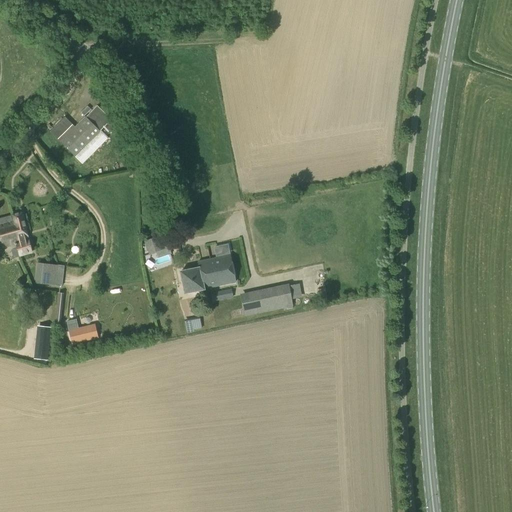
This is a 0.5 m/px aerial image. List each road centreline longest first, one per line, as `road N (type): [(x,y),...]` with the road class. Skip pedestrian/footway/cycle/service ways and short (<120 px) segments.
road 1 (primary): [(433,511),(426,218),(458,0)]
road 2 (track): [(85,63),(111,82),(175,242),(211,238),(240,212),(299,202)]
